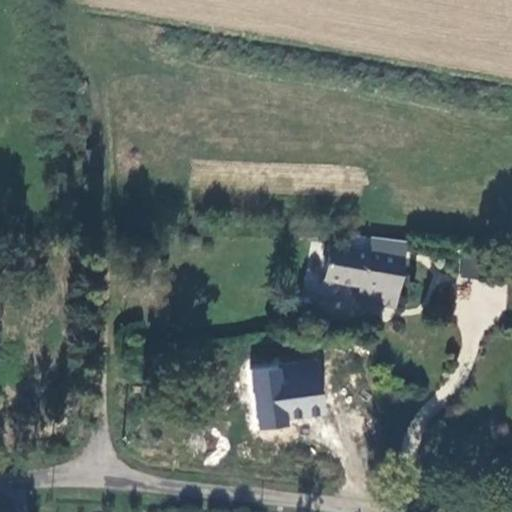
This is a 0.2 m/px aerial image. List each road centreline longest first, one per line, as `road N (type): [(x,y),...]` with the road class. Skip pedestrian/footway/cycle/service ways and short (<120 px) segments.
road 1 (unclassified): [(0,485),(103,476),(397,511)]
road 2 (unknown): [(103,316),(406,317),(419,313),(427,296),(424,269)]
road 3 (track): [(103,476),(103,227)]
